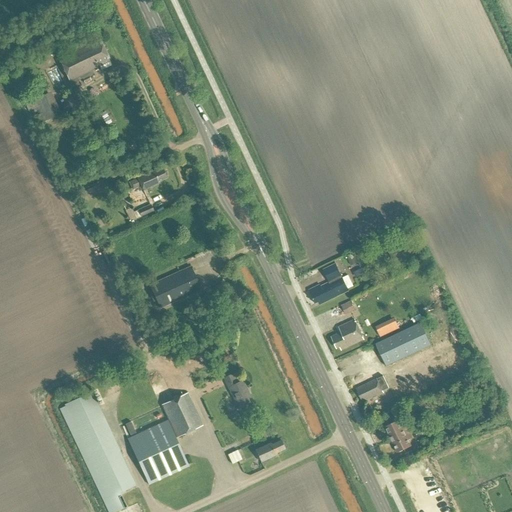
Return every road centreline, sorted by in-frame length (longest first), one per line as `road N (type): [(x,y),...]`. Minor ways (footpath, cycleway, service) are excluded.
road 1 (primary): [(384,511),(266,261)]
road 2 (primary): [(195,111),(213,177),(266,261)]
road 3 (primary): [(266,261),(221,143),(195,111)]
road 4 (primary): [(195,111),(143,0)]
